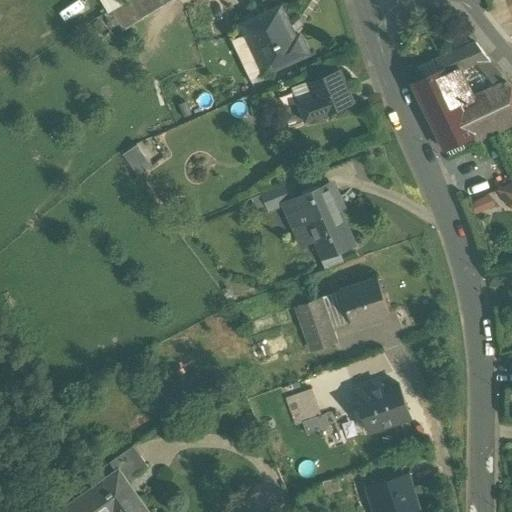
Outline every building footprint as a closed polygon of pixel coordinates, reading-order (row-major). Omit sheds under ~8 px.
[(173,0),(134,0),(115,12),(125,29),(173,0)] [(281,7),(241,25),(245,36),(232,42),(250,81),(309,55),(300,35),(294,38),(281,7)] [(475,46),(435,63),(441,75),(443,74),(444,78),(475,65),(484,57),(475,46)] [(504,84),(484,57),(475,65),(494,90),(504,84)] [(339,72),(305,84),(309,94),(313,93),(321,116),(351,105),(339,72)] [(441,75),(412,89),(443,153),(472,139),(473,138),(458,108),(444,78),(443,74),(441,75)] [(309,94),(305,84),(291,89),(303,122),(321,116),(313,93),(309,94)] [(494,90),(458,108),(473,138),(472,139),(475,145),(511,126),(511,93),(504,84),(494,90)] [(137,144),(122,154),(137,175),(151,165),(137,144)] [(291,184),(261,196),(268,212),(284,205),(297,199),(291,184)] [(297,199),(284,205),(295,230),(308,225),(308,224),(338,211),(343,209),(333,185),(297,199)] [(511,185),(498,193),(511,210),(511,185)] [(477,216),(494,208),(488,197),(472,205),(477,216)] [(338,211),(308,224),(308,225),(323,260),(353,247),(338,211)] [(376,280),(341,292),(352,326),(388,313),(376,280)] [(319,300),(298,307),(313,352),(334,345),(319,300)] [(399,385),(383,390),(381,384),(354,392),(368,433),(410,419),(399,385)] [(311,390),(287,399),(297,426),(321,417),(311,390)] [(111,460),(118,470),(125,480),(148,464),(134,444),(111,460)] [(93,473),(100,483),(118,470),(111,460),(93,473)] [(100,483),(58,511),(147,511),(125,480),(118,470),(100,483)] [(408,475),(366,488),(372,511),(410,511),(405,494),(413,491),(408,475)]
